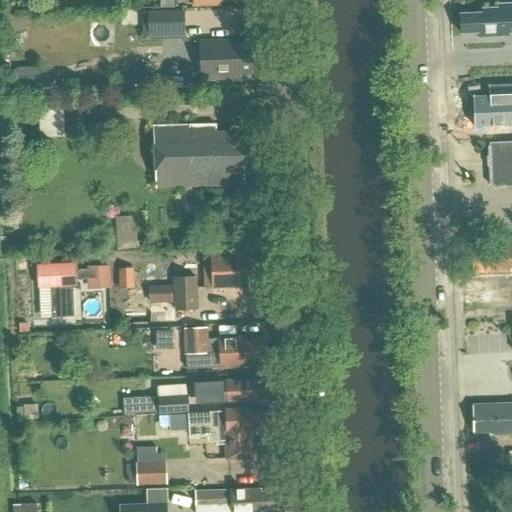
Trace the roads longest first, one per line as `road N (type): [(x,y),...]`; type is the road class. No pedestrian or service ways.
road 1 (unclassified): [(310,511),(289,0)]
road 2 (secondary): [(431,511),(412,0)]
